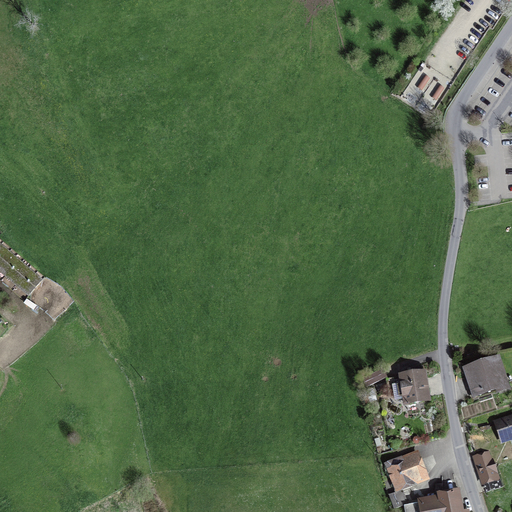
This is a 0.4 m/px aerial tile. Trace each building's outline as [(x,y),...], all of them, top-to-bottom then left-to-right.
[(42,281),(0,244),(0,271),(29,296),(42,281)] [(474,395),(497,387),(498,391),(507,387),(498,359),(466,370),(474,395)] [(404,398),(405,404),(425,401),(420,373),(401,376),(401,379),(386,381),(389,400),(404,398)] [(502,439),(511,435),(511,419),(497,425),(502,439)] [(416,453),(385,464),(394,489),(416,481),(417,483),(426,480),(416,453)] [(473,460),(483,491),(498,485),(488,455),(473,460)] [(461,511),(457,492),(424,499),(426,511),(461,511)] [(426,511),(424,499),(404,503),(405,511),(426,511)]
